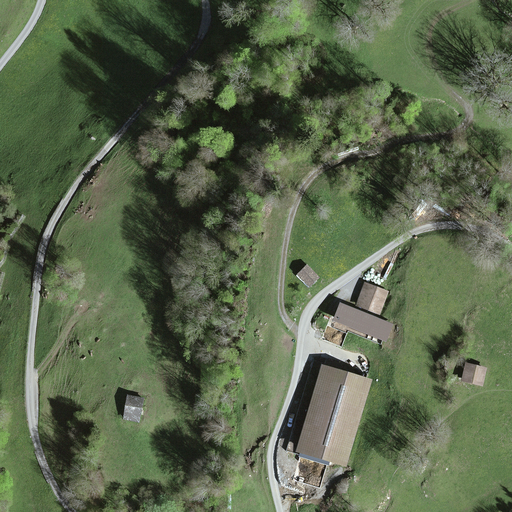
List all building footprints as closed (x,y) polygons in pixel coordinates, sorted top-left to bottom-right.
[(298,274),(310,286),(318,278),(306,267),(298,274)] [(366,285),(359,305),(378,312),(385,293),(366,285)] [(341,306),(336,319),(384,338),(389,325),(341,306)] [(301,451),(342,463),(366,381),(339,373),(341,365),(328,361),(327,364),(313,360),(286,451),(299,455),(301,451)] [(466,364),(462,379),(488,385),(491,371),(466,364)] [(130,396),(125,420),(138,422),(144,399),(130,396)]
